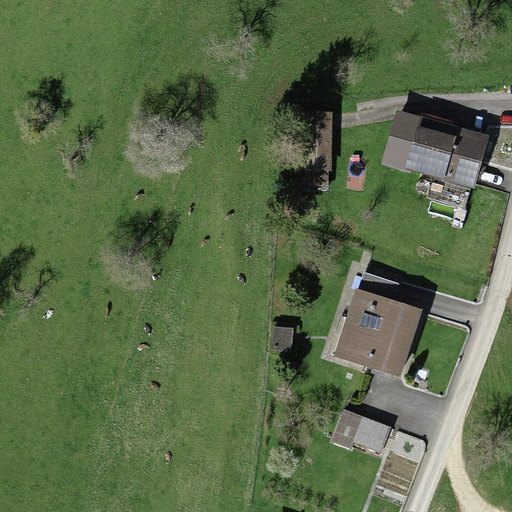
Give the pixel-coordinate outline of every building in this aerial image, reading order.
[(292,113),(291,187),(329,187),(331,114),(292,113)] [(422,121),(408,166),(470,186),(484,141),(422,121)] [(357,291),(392,302),(396,289),(361,278),(357,291)] [(357,291),(336,356),(399,376),(419,310),(392,302),(357,291)] [(340,417),(332,444),(380,459),(388,432),(340,417)]
